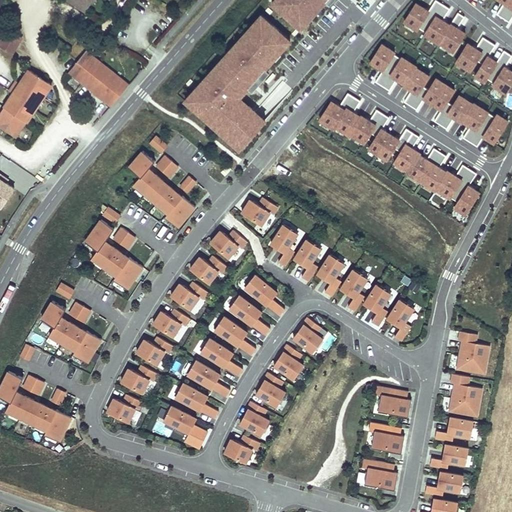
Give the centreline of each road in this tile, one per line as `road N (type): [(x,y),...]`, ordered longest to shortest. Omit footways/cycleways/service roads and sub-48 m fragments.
road 1 (residential): [(338,70),(200,228),(148,302),(91,413),(106,442),(205,468)]
road 2 (tertiary): [(0,287),(37,219),(223,0)]
road 3 (residential): [(429,375),(327,307),(303,306),(253,374),(205,468)]
road 4 (residential): [(429,375),(449,276),(504,174)]
road 5 (residential): [(338,70),(504,174)]
road 6 (residential): [(429,375),(401,511)]
